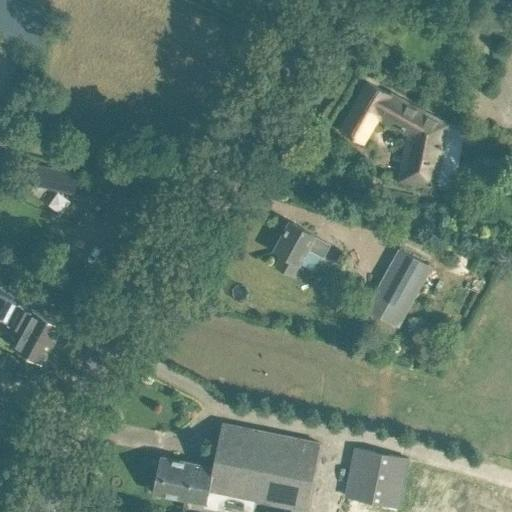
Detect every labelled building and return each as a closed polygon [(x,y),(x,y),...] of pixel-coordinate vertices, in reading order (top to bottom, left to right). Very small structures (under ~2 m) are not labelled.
[(0,0),(0,41),(23,50),(22,51),(21,53),(21,54),(22,56),(24,57),(26,57),(28,56),(29,55),(29,53),(36,55),(51,16),(8,0),(0,0)] [(440,123),(368,82),(341,129),(358,139),(375,111),(405,129),(397,176),(446,185),(457,126),(440,123)] [(141,204),(104,179),(79,173),(32,163),(28,182),(94,196),(86,208),(123,232),(141,204)] [(331,243),(291,221),(275,249),(283,253),(277,265),(292,274),(299,262),(299,263),(308,247),(324,256),(331,243)] [(397,320),(430,261),(401,244),(367,304),(397,320)] [(3,257),(0,264),(0,271),(17,277),(21,264),(3,257)] [(7,300),(0,312),(0,319),(9,324),(22,331),(13,348),(43,363),(63,325),(34,310),(41,298),(16,288),(9,301),(7,300)] [(0,428),(8,399),(0,396),(0,428)] [(321,442),(222,422),(213,466),(161,456),(154,492),(205,502),(206,495),(215,497),(216,492),(307,510),(321,442)] [(404,457),(355,447),(345,496),(388,505),(395,506),(395,505),(399,488),(405,489),(410,458),(404,457)] [(415,481),(411,502),(462,511),(468,511),(473,492),(415,481)] [(410,511),(345,499),(342,511),(410,511)]
